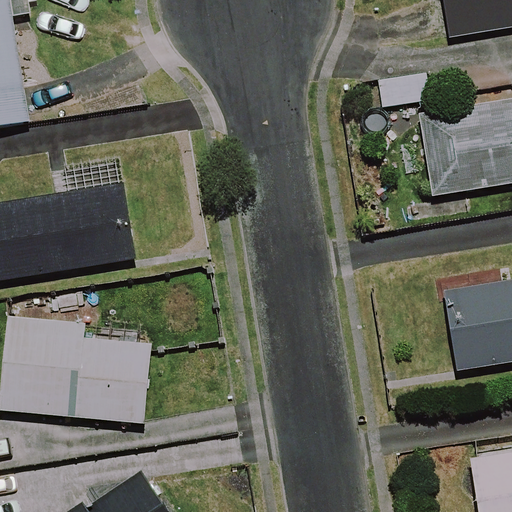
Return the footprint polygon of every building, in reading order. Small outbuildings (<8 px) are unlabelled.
[(26,19),(23,0),(0,0),(0,131),(20,128),(4,22),(26,19)] [(511,0),(434,0),(442,44),(511,32),(511,0)] [(511,189),(511,103),(413,120),(427,203),(511,189)] [(0,208),(0,286),(129,265),(112,164),(51,174),(55,199),(0,208)] [(511,285),(507,286),(504,270),(431,282),(447,378),(511,366),(511,285)] [(92,331),(0,323),(0,325),(0,417),(139,429),(145,350),(91,346),(92,331)] [(511,511),(511,457),(462,466),(469,511),(511,511)] [(157,511),(134,477),(80,511),(157,511)]
